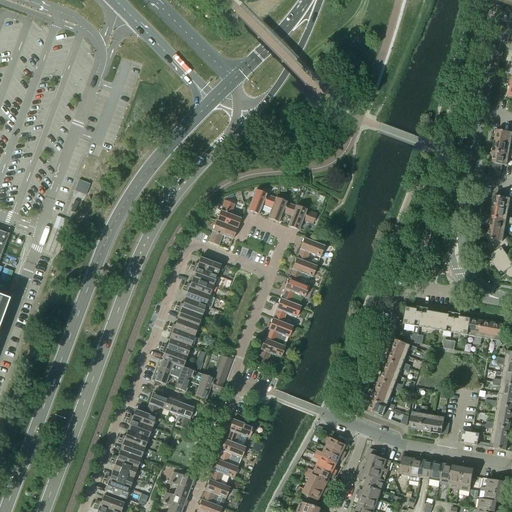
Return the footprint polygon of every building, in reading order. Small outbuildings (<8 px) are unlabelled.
[(511,144),(511,133),(496,130),(494,141),(511,144)] [(511,152),(510,152),(511,145),(511,144),(494,141),(492,152),(511,155),(511,152)] [(507,166),(508,158),(511,158),(511,155),(492,152),(490,163),(496,164),(502,165),(507,166)] [(275,198),(255,191),(247,211),(258,215),(262,205),(271,209),(275,198)] [(508,210),(510,203),(511,203),(511,199),(494,196),(493,200),(491,199),(490,207),(508,210)] [(291,217),(295,206),(275,198),(271,209),(267,219),(278,223),(282,213),(291,217)] [(240,219),(230,215),(234,205),(224,201),(216,222),(236,230),(240,219)] [(312,225),(316,215),(295,206),(291,217),(287,227),(298,231),(299,229),(302,221),(312,225)] [(511,218),(507,218),(508,210),(490,207),(489,215),(490,215),(490,218),(511,221),(511,218)] [(505,231),(506,224),(511,225),(511,221),(490,218),(488,228),(505,231)] [(232,240),(236,230),(216,222),(207,242),(218,246),(222,236),(232,240)] [(503,239),(505,231),(488,228),(486,240),(488,240),(508,243),(509,240),(503,239)] [(0,257),(8,234),(0,231),(0,257)] [(319,258),(324,247),(303,239),(295,259),(306,263),(309,254),(319,258)] [(508,257),(503,250),(508,247),(508,243),(488,240),(487,248),(490,252),(491,251),(493,254),(488,257),(494,267),(508,257)] [(511,280),(511,262),(508,257),(494,267),(500,276),(506,272),(508,275),(506,276),(509,280),(511,280)] [(216,276),(220,266),(199,258),(197,265),(194,264),(193,268),(216,276)] [(316,267),(306,263),(295,259),(287,279),(298,283),(301,274),(312,278),(316,267)] [(212,286),(216,276),(193,268),(191,272),(194,273),(191,279),(212,286)] [(208,297),(212,286),(191,279),(189,285),(187,284),(185,288),(208,297)] [(304,298),(308,287),(298,283),(287,279),(279,299),(298,306),(301,297),(304,298)] [(214,299),(208,297),(185,288),(184,292),(186,293),(184,299),(205,307),(210,309),(214,299)] [(0,322),(8,300),(1,298),(0,297),(0,322)] [(201,317),(205,307),(184,299),(182,305),(179,304),(178,308),(201,317)] [(300,307),(298,306),(279,299),(272,319),(282,323),(286,314),(296,318),(300,307)] [(435,330),(438,314),(431,313),(432,310),(428,309),(427,312),(419,310),(420,308),(414,307),(413,309),(406,308),(403,325),(435,330)] [(197,328),(201,317),(178,308),(177,310),(176,312),(179,313),(176,320),(197,328)] [(467,336),(470,319),(463,318),(464,316),(460,315),(459,317),(451,316),(452,314),(446,313),(445,315),(438,314),(435,330),(467,336)] [(292,327),(282,323),(272,319),(264,339),(282,346),(286,337),(288,338),(292,327)] [(477,345),(481,321),(470,319),(467,336),(475,337),(474,345),(477,345)] [(193,337),(197,328),(176,320),(174,326),(172,325),(170,329),(193,337)] [(489,340),(492,321),(484,320),(484,322),(481,321),(477,345),(480,346),(481,339),(489,340)] [(500,342),(503,325),(499,325),(500,323),(492,321),(489,340),(496,341),(495,346),(500,347),(502,345),(500,342)] [(190,348),(193,337),(170,329),(169,333),(171,334),(169,340),(190,348)] [(422,345),(423,336),(413,335),(411,343),(422,345)] [(280,358),(284,347),(282,346),(264,339),(255,360),(266,365),(270,354),(280,358)] [(186,358),(190,348),(169,340),(167,346),(164,345),(162,350),(186,358)] [(417,349),(395,340),(393,343),(392,342),(389,350),(406,356),(409,350),(415,352),(417,349)] [(454,351),(455,342),(445,340),(443,349),(454,351)] [(182,368),(186,358),(162,350),(161,353),(164,354),(161,361),(182,368)] [(404,364),(406,356),(389,350),(386,357),(388,358),(387,360),(409,369),(410,366),(404,364)] [(511,363),(511,352),(506,351),(505,359),(498,358),(497,361),(511,363)] [(229,366),(231,360),(221,356),(219,362),(229,366)] [(409,369),(387,360),(383,371),(398,377),(401,370),(408,372),(409,369)] [(178,379),(182,368),(161,361),(154,381),(165,385),(168,375),(177,379),(178,379)] [(511,374),(511,363),(497,361),(496,364),(504,366),(502,373),(511,374)] [(227,372),(229,366),(219,362),(217,368),(227,372)] [(198,386),(202,375),(182,368),(178,379),(177,379),(174,389),(185,393),(189,383),(198,386)] [(225,377),(227,372),(217,368),(215,373),(225,377)] [(396,384),(398,377),(383,371),(379,381),(401,389),(403,386),(396,384)] [(223,383),(225,377),(215,373),(212,379),(223,383)] [(511,374),(502,373),(501,381),(494,379),(493,382),(511,385),(511,374)] [(219,394),(223,384),(223,383),(212,379),(202,375),(198,386),(194,396),(205,400),(209,390),(219,394)] [(391,397),(393,390),(400,393),(401,389),(379,381),(378,383),(376,383),(373,390),(391,397)] [(511,396),(511,385),(493,382),(493,386),(500,387),(499,395),(511,396)] [(388,404),(391,397),(373,390),(370,397),(372,398),(371,401),(394,409),(395,406),(388,404)] [(168,412),(173,401),(152,393),(144,414),(144,415),(155,419),(159,409),(168,412)] [(511,408),(511,396),(499,395),(497,402),(490,401),(489,404),(511,408)] [(185,430),(193,409),(173,401),(168,412),(178,416),(175,426),(185,430)] [(394,409),(371,401),(367,411),(388,419),(391,412),(392,413),(394,409)] [(511,418),(511,408),(489,404),(489,407),(496,409),(495,416),(511,418)] [(420,431),(424,407),(421,407),(420,414),(412,413),(409,429),(420,431)] [(430,433),(433,416),(426,415),(427,408),(424,407),(420,431),(430,433)] [(151,429),(155,419),(144,415),(144,414),(134,410),(132,417),(129,416),(128,420),(151,429)] [(447,436),(449,424),(444,423),(446,412),(442,411),(441,418),(433,416),(430,433),(447,436)] [(511,427),(511,426),(511,418),(495,416),(493,423),(486,422),(486,425),(510,429),(510,427),(511,427)] [(147,439),(151,429),(128,420),(126,424),(129,425),(127,431),(147,439)] [(246,438),(248,439),(253,428),(232,420),(224,440),(242,447),(246,438)] [(508,440),(510,429),(486,425),(485,429),(492,430),(491,437),(508,440)] [(144,449),(147,439),(127,431),(124,437),(122,436),(120,440),(144,449)] [(478,442),(479,435),(463,432),(461,443),(483,447),(484,443),(478,442)] [(346,446),(324,435),(322,440),(328,442),(325,448),(344,457),(346,453),(343,452),(346,446)] [(506,451),(508,440),(491,437),(490,444),(484,443),(483,447),(506,451)] [(140,459),(144,449),(120,440),(119,444),(121,445),(119,451),(140,459)] [(216,460),(237,468),(245,448),(242,447),(224,440),(216,460)] [(344,457),(325,448),(323,453),(317,451),(315,454),(337,465),(339,460),(342,461),(344,457)] [(386,470),(389,462),(391,463),(391,462),(375,457),(377,452),(369,449),(366,459),(368,460),(365,470),(362,469),(358,479),(363,481),(364,478),(367,478),(368,476),(384,482),(384,481),(382,481),(385,473),(387,474),(388,471),(386,470)] [(136,469),(140,459),(119,451),(117,457),(114,456),(113,461),(136,469)] [(337,465),(315,454),(313,458),(319,461),(316,466),(335,475),(337,471),(334,470),(337,465)] [(409,482),(413,459),(407,458),(408,455),(403,454),(399,475),(410,477),(409,482)] [(420,479),(423,461),(424,458),(419,457),(418,460),(413,459),(409,482),(419,483),(420,479)] [(232,479),(237,468),(216,460),(208,480),(225,487),(228,478),(232,479)] [(440,482),(443,465),(437,464),(438,461),(433,460),(432,463),(430,462),(423,461),(420,479),(427,480),(440,482)] [(132,479),(136,469),(113,461),(111,465),(114,466),(112,472),(132,479)] [(450,484),(453,464),(449,463),(448,466),(443,465),(440,482),(449,484),(450,484)] [(459,490),(463,468),(458,467),(458,464),(453,464),(450,484),(449,484),(448,488),(459,490)] [(335,475),(316,466),(314,472),(308,469),(306,473),(328,483),(330,478),(333,480),(335,475)] [(470,492),(472,478),(476,478),(478,468),(469,466),(468,469),(463,468),(459,490),(470,492)] [(129,489),(132,479),(112,472),(109,478),(107,477),(106,480),(129,489)] [(185,500),(193,480),(172,473),(168,483),(170,484),(170,485),(172,486),(172,485),(178,487),(175,497),(185,500)] [(325,488),(328,483),(306,473),(304,476),(310,479),(307,485),(326,494),(328,489),(325,488)] [(364,478),(363,481),(366,482),(364,486),(381,492),(384,482),(368,476),(367,478),(364,478)] [(502,499),(504,488),(507,489),(509,478),(501,477),(500,482),(483,479),(483,480),(485,481),(484,488),(481,488),(481,491),(483,492),(482,499),(479,499),(477,510),(487,511),(494,511),(496,508),(503,510),(505,499),(502,499)] [(125,500),(129,489),(106,480),(104,485),(106,486),(104,492),(125,500)] [(229,488),(225,487),(208,480),(200,500),(211,504),(214,495),(225,499),(229,488)] [(324,498),(326,494),(307,485),(305,490),(299,487),(297,491),(318,502),(321,497),(324,498)] [(378,501),(381,492),(364,486),(363,491),(360,490),(358,495),(378,501)] [(180,511),(185,500),(175,497),(164,493),(161,503),(163,504),(162,505),(164,506),(165,505),(171,507),(168,511),(180,511)] [(374,511),(378,501),(358,495),(357,499),(359,500),(358,505),(374,511)] [(112,511),(120,511),(123,504),(102,496),(100,503),(97,502),(96,506),(112,511)] [(219,511),(221,508),(211,504),(200,500),(195,511),(219,511)] [(320,511),(321,509),(300,502),(296,511),(320,511)]
